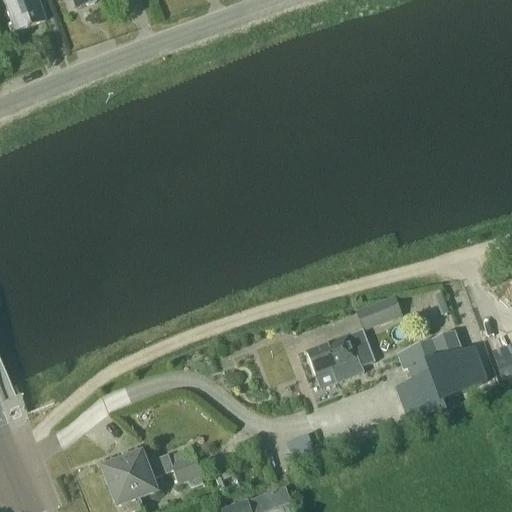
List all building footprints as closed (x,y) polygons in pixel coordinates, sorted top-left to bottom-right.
[(1,0),(14,34),(44,23),(35,0),(1,0)] [(92,5),(93,3),(98,1),(97,0),(70,0),(74,10),(86,5),(88,7),(92,5)] [(394,299),(356,312),(363,332),(401,318),(394,299)] [(318,381),(335,374),(339,384),(363,374),(361,369),(375,364),(363,332),(307,354),(318,381)] [(474,350),(462,353),(456,333),(443,337),(432,342),(420,345),(397,356),(403,372),(409,371),(413,382),(397,390),(406,423),(443,414),(440,405),(484,384),(474,350)] [(511,345),(491,352),(492,355),(501,377),(502,381),(511,378),(511,345)] [(189,450),(169,458),(168,457),(146,465),(142,456),(105,470),(119,508),(122,506),(124,511),(136,511),(142,510),(139,500),(156,493),(159,492),(154,480),(173,472),(179,486),(202,477),(195,458),(193,459),(189,450)] [(220,510),(221,511),(249,511),(245,501),(220,510)]
